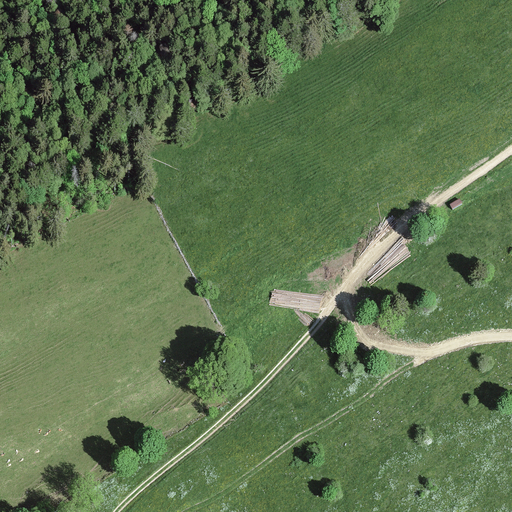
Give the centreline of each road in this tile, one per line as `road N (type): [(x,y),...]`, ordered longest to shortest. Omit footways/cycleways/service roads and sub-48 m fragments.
road 1 (track): [(511,150),(385,244),(258,390),(119,511)]
road 2 (track): [(341,295),(356,330),(373,345),(425,351),(511,335)]
